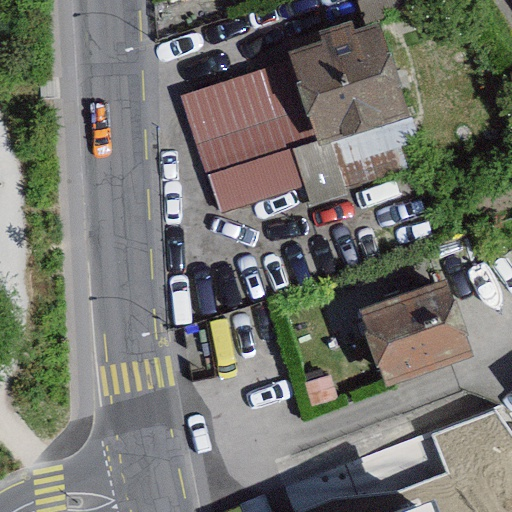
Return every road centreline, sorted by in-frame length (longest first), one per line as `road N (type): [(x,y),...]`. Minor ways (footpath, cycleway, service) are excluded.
road 1 (tertiary): [(107,0),(122,244),(157,496)]
road 2 (residential): [(20,511),(52,502),(157,496)]
